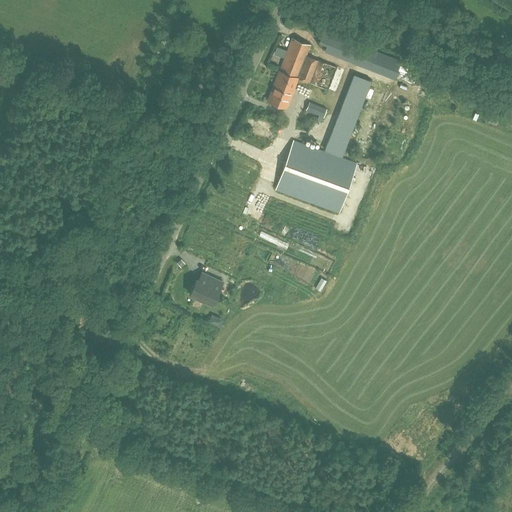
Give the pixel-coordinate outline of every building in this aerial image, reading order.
[(380,51),(366,46),(324,29),(319,42),(327,45),(325,51),(359,64),(372,70),(380,51)] [(345,69),(336,66),(318,59),(319,59),(306,55),(310,44),(292,37),(268,100),(286,107),(297,78),(310,82),(327,89),(328,89),(337,92),(345,69)] [(395,70),(400,59),(381,51),(376,63),(395,70)] [(342,155),(372,79),(355,73),(326,150),(342,155)] [(324,117),(327,109),(310,101),(306,109),(324,117)] [(340,212),(357,163),(294,139),(276,189),(340,212)] [(213,304),(223,282),(202,272),(198,279),(197,278),(190,293),(213,304)]
